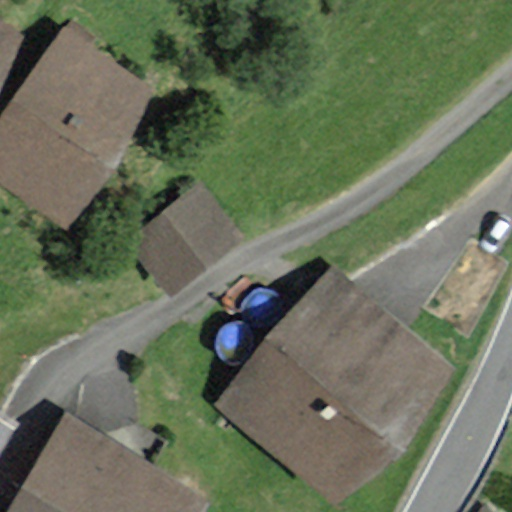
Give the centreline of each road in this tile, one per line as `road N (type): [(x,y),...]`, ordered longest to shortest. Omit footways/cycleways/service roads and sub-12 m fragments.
road 1 (residential): [(511,77),(358,207),(265,250),(52,377),(0,491)]
road 2 (tertiary): [(432,511),(511,348)]
road 3 (track): [(390,284),(511,172)]
